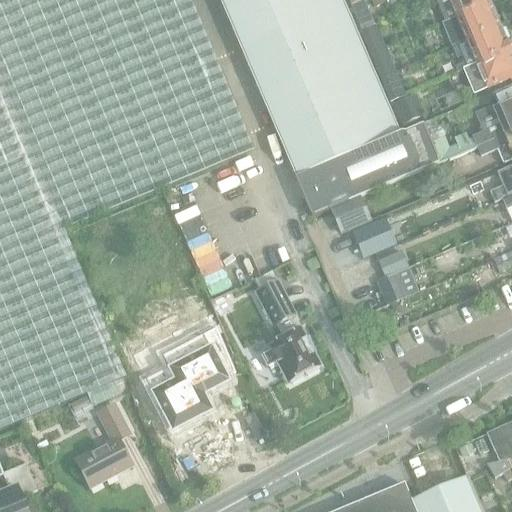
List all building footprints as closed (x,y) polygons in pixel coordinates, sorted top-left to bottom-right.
[(0,0),(0,433),(88,397),(93,410),(122,398),(117,385),(127,381),(64,233),(255,153),(190,0),(0,0)] [(218,0),(295,183),(400,137),(341,0),(218,0)] [(383,0),(373,0),(368,3),(373,11),(386,4),(383,0)] [(439,0),(436,2),(446,25),(490,7),(487,0),(439,0)] [(365,3),(351,9),(361,32),(375,26),(365,3)] [(443,27),(452,50),(500,30),(490,7),(446,25),(443,27)] [(376,26),(360,33),(370,57),(386,50),(376,26)] [(461,75),(463,73),(511,53),(507,43),(506,44),(500,30),(452,50),(457,62),(463,60),(466,67),(459,70),(461,75)] [(386,50),(370,57),(380,80),(396,74),(386,50)] [(511,54),(511,53),(463,73),(473,97),(511,80),(511,54)] [(396,74),(380,80),(390,104),(406,98),(396,74)] [(416,97),(391,107),(400,128),(420,120),(425,118),(416,97)] [(474,138),(472,139),(476,148),(477,150),(483,147),(511,135),(511,105),(499,112),(495,113),(493,109),(477,116),(485,134),(474,139),(474,138)] [(435,122),(425,127),(432,144),(443,139),(445,137),(446,135),(446,132),(445,130),(442,128),(441,128),(437,128),(435,122)] [(425,127),(301,181),(316,217),(441,163),(432,144),(425,127)] [(511,135),(483,147),(477,150),(481,159),(487,157),(497,152),(503,166),(504,167),(511,163),(511,135)] [(495,207),(502,204),(511,199),(511,187),(491,197),(495,207)] [(511,199),(502,204),(507,215),(509,214),(511,220),(511,199)] [(329,213),(339,237),(371,224),(361,200),(329,213)] [(364,262),(397,247),(385,220),(352,234),(364,262)] [(378,266),(385,282),(395,278),(409,272),(402,255),(378,266)] [(511,255),(493,263),(498,275),(511,269),(511,255)] [(385,282),(377,286),(387,308),(405,301),(395,278),(385,282)] [(317,370),(318,369),(293,321),(296,319),(278,285),(256,296),(274,331),(277,329),(284,342),(269,350),(270,353),(261,358),(267,370),(277,365),(287,385),(289,384),(290,387),(303,380),(302,378),(305,376),(306,378),(318,372),(317,370)] [(170,371),(146,383),(173,434),(211,414),(202,398),(228,385),(226,381),(236,376),(217,331),(163,359),(170,371)] [(89,492),(132,469),(118,444),(129,438),(113,408),(97,417),(111,444),(74,464),(89,492)] [(511,463),(511,424),(486,435),(500,466),(507,465),(511,463)] [(483,441),(474,445),(480,457),(489,454),(483,441)] [(471,445),(458,451),(463,460),(475,454),(471,445)] [(511,474),(507,465),(500,466),(487,470),(494,482),(503,477),(507,485),(511,482),(511,474)] [(0,499),(0,511),(24,511),(22,504),(23,504),(22,500),(37,494),(26,467),(3,477),(0,470),(0,479),(3,478),(10,495),(0,499)] [(478,511),(466,481),(412,504),(415,511),(478,511)] [(342,511),(415,511),(412,504),(405,486),(342,511)]
